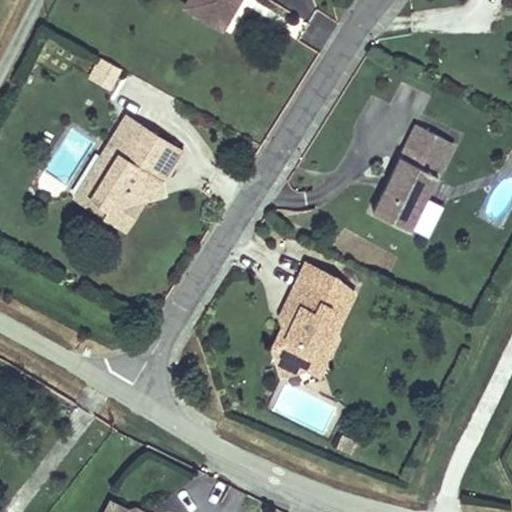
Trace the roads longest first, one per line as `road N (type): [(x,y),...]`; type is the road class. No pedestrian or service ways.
road 1 (residential): [(374,0),(125,395)]
road 2 (residential): [(363,511),(252,469),(125,395)]
road 3 (residential): [(125,395),(0,327)]
